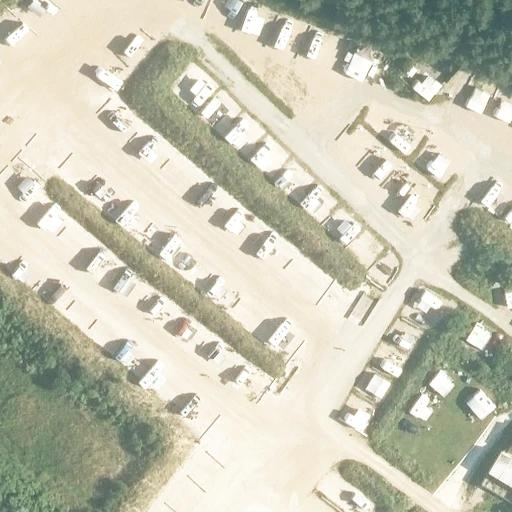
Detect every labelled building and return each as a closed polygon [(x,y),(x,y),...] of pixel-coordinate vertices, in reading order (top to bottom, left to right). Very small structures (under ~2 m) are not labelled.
[(268,52),(285,64),(297,46),(280,35),(268,52)] [(192,57),(177,73),(192,86),(207,70),(192,57)] [(426,70),(413,87),(428,99),(441,83),(426,70)] [(455,98),(464,111),(479,99),(470,87),(455,98)] [(215,110),(232,119),(242,101),(225,91),(215,110)] [(256,119),(241,135),(256,150),(271,134),(256,119)] [(332,150),(348,134),(334,121),(319,136),(332,150)] [(372,124),(358,139),(374,155),(389,139),(372,124)] [(315,203),(329,194),(320,179),(306,188),(315,203)] [(406,189),(395,213),(410,220),(422,197),(406,189)] [(356,217),(336,229),(346,246),(366,233),(356,217)] [(378,244),(364,261),(378,272),(391,255),(378,244)] [(474,322),(465,338),(480,348),(490,332),(474,322)] [(428,417),(436,399),(422,393),(414,411),(428,417)] [(483,397),(474,415),(493,426),(503,408),(483,397)] [(215,487),(253,441),(222,416),(185,462),(215,487)]
